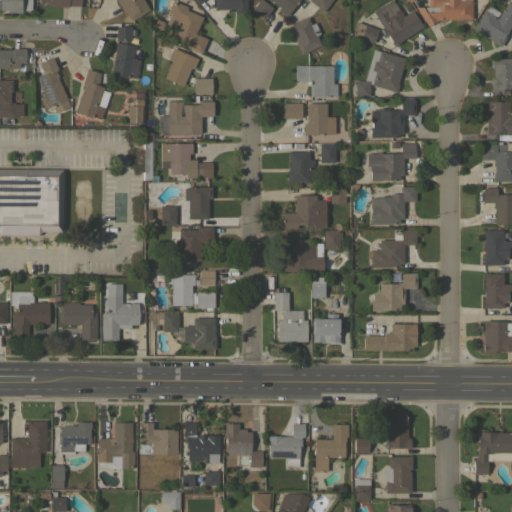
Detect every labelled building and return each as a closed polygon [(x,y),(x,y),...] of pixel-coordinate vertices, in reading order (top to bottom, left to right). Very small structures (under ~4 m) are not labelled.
[(20,12),(6,12),(6,10),(0,9),(0,0),(30,0),(30,10),(20,10),(20,12)] [(142,0),(148,9),(130,20),(129,18),(128,18),(124,11),(122,11),(116,0),(142,0)] [(194,33),(206,38),(203,45),(199,53),(185,47),(186,44),(170,37),(174,26),(166,23),(170,14),(167,12),(172,0),(186,6),(185,9),(201,16),(194,33)] [(246,0),(246,13),(234,13),(234,9),(213,9),(213,0),(246,0)] [(261,0),(271,8),(263,19),(251,9),(257,0),(261,0)] [(297,0),(285,16),(277,9),(279,7),(269,0),(297,0)] [(308,0),(331,0),(322,11),(308,0)] [(399,41),(399,42),(393,45),(392,44),(391,44),(390,42),(391,42),(375,17),(376,16),(372,10),(387,0),(392,0),(397,8),(398,8),(402,16),(411,10),(421,26),(399,41)] [(471,0),(471,2),(473,2),(473,8),(471,8),(471,18),(444,18),(444,20),(435,20),(436,21),(427,26),(424,22),(423,22),(412,7),(427,7),(427,0),(410,0),(409,1),(408,0),(471,0)] [(499,46),(490,41),(491,40),(482,34),(483,32),(481,31),(479,33),(472,28),(484,10),(485,10),(488,5),(499,12),(495,17),(496,18),(507,0),(511,2),(511,22),(504,35),(505,36),(499,46)] [(306,17),(310,24),(314,22),(319,33),(315,35),(320,45),(300,54),(295,42),(288,26),(306,17)] [(377,29),(372,43),(359,38),(360,37),(351,34),(356,21),(364,25),(364,24),(377,29)] [(130,40),(115,40),(115,26),(130,26),(130,40)] [(132,58),(139,59),(135,78),(128,76),(128,77),(110,74),(115,50),(114,50),(115,42),(134,46),(132,58)] [(196,58),(192,68),(189,67),(181,85),(163,77),(170,61),(167,59),(172,47),(196,58)] [(24,48),(24,63),(19,63),(19,68),(0,68),(0,49),(11,49),(11,48),(24,48)] [(372,49),(378,51),(379,50),(404,58),(396,84),(397,84),(395,92),(368,83),(368,96),(354,96),(354,80),(363,80),(372,49)] [(54,112),(50,105),(43,108),(38,97),(44,94),(36,77),(43,74),(41,71),(39,72),(36,66),(38,65),(37,63),(51,56),(57,69),(55,70),(57,76),(56,77),(66,99),(65,99),(68,105),(54,112)] [(511,58),(511,73),(511,88),(502,89),(502,91),(490,91),(490,76),(492,76),(492,67),(490,67),(489,58),(511,58)] [(331,83),(335,83),(336,96),(309,96),(309,85),(312,85),(312,79),(307,79),(307,80),(294,80),(294,65),(307,64),(307,65),(331,65),(331,83)] [(79,100),(77,100),(79,95),(80,95),(82,89),(81,89),(83,82),(82,82),(86,69),(99,73),(98,77),(99,77),(97,85),(102,87),(102,90),(109,92),(104,107),(103,107),(99,119),(93,117),(92,117),(75,111),(79,100)] [(193,93),(193,77),(211,77),(211,93),(193,93)] [(13,117),(0,117),(0,79),(11,79),(11,91),(8,91),(9,102),(13,102),(13,117)] [(369,137),(369,127),(371,127),(371,119),(369,119),(369,109),(377,109),(377,107),(387,107),(387,110),(397,110),(397,109),(399,109),(399,99),(414,99),(414,114),(402,114),(402,126),(401,126),(401,133),(398,133),(398,136),(369,137)] [(198,104),(198,101),(212,101),(212,116),(199,116),(199,133),(166,133),(166,101),(181,101),(181,104),(198,104)] [(485,133),(485,119),(488,119),(488,110),(485,110),(485,101),(489,101),(507,101),(507,116),(511,116),(511,125),(510,125),(510,131),(497,131),(497,133),(485,133)] [(300,102),(300,118),(283,118),(282,102),(300,102)] [(325,103),(325,121),(329,121),(329,134),(302,134),(302,123),(305,123),(305,103),(325,103)] [(127,116),(126,116),(126,111),(127,111),(127,105),(141,105),(140,122),(127,122),(127,116)] [(191,142),(191,153),(187,153),(188,159),(195,159),(195,162),(210,162),(210,177),(195,177),(185,177),(185,173),(168,174),(168,165),(162,165),(162,160),(160,160),(160,143),(191,142)] [(376,153),(376,151),(380,151),(380,153),(400,153),(400,142),(414,142),(414,157),(402,157),(402,175),(398,175),(398,180),(390,180),(369,180),(369,171),(368,170),(368,165),(366,165),(366,153),(376,153)] [(511,142),(511,181),(493,181),(493,178),(492,178),(492,173),(493,173),(493,163),(492,164),(492,159),(481,159),(481,144),(505,144),(505,142),(511,142)] [(318,143),(334,143),(334,162),(318,162),(318,143)] [(308,151),(308,159),(312,159),(312,171),(308,171),(308,182),(286,182),(286,169),(287,169),(287,151),(308,151)] [(61,231),(40,231),(36,235),(0,234),(0,168),(62,169),(61,231)] [(329,186),(344,186),(344,181),(348,181),(348,187),(344,187),(344,202),(329,202),(329,186)] [(210,186),(210,198),(206,198),(206,219),(187,219),(187,199),(183,199),(183,187),(187,187),(187,186),(210,186)] [(369,205),(370,205),(370,196),(389,196),(389,193),(399,193),(399,186),(414,186),(414,200),(402,200),(402,216),(399,216),(399,219),(397,219),(397,223),(369,223),(369,205)] [(493,202),(484,202),(484,203),(482,203),(482,187),(495,187),(495,194),(511,194),(511,224),(493,224),(493,202)] [(315,194),(315,200),(324,200),(324,227),(312,227),(312,224),(296,225),(296,228),(282,228),(282,212),(294,212),(294,195),(315,194)] [(174,225),(159,225),(159,223),(152,223),(152,216),(159,216),(159,205),(175,205),(174,225)] [(178,260),(178,251),(174,251),(174,240),(177,240),(178,229),(196,229),(196,226),(212,226),(212,242),(199,242),(199,260),(178,260)] [(323,230),(338,229),(338,231),(340,231),(340,239),(338,239),(338,249),(323,249),(323,230)] [(369,266),(369,258),(367,258),(367,250),(370,250),(370,240),(378,240),(378,239),(392,239),(392,234),(400,234),(400,229),(414,229),(414,244),(402,244),(402,263),(399,263),(399,267),(369,266)] [(502,229),(502,240),(511,240),(511,250),(506,250),(507,259),(502,259),(502,264),(486,264),(486,265),(484,265),(484,264),(481,264),(481,257),(482,257),(482,229),(502,229)] [(306,239),(306,243),(321,242),(321,270),(282,271),(282,259),(286,259),(286,239),(306,239)] [(213,269),(213,285),(199,285),(199,269),(213,269)] [(402,305),(399,305),(399,309),(370,310),(369,300),(371,300),(371,292),(376,292),(376,291),(378,291),(378,283),(400,282),(400,273),(414,272),(414,287),(402,287),(402,305)] [(482,307),(482,300),(483,300),(483,273),(502,273),(502,284),(511,284),(511,293),(507,293),(507,302),(502,302),(502,307),(482,307)] [(193,274),(193,284),(190,284),(190,305),(171,305),(170,287),(166,287),(166,274),(193,274)] [(309,297),(309,276),(323,276),(323,296),(309,297)] [(272,292),(279,292),(279,288),(285,288),(285,292),(287,292),(287,309),(272,310),(272,292)] [(32,291),(31,302),(47,302),(47,324),(27,323),(27,338),(11,338),(11,311),(16,311),(16,305),(9,305),(9,291),(32,291)] [(195,292),(213,291),(213,307),(195,307),(195,292)] [(101,313),(99,313),(99,294),(120,294),(120,303),(137,303),(137,324),(129,324),(129,328),(117,328),(117,340),(101,340),(101,313)] [(79,324),(57,323),(58,304),(59,304),(59,302),(78,302),(78,304),(90,304),(90,312),(95,312),(95,339),(79,339),(79,324)] [(301,310),(301,319),(306,319),(306,341),(276,341),(276,320),(280,320),(280,310),(301,310)] [(161,312),(177,312),(177,331),(161,331),(161,312)] [(311,342),(311,330),(312,330),(312,318),(325,318),(325,313),(336,313),(336,318),(338,318),(338,342),(311,342)] [(213,317),(213,335),(214,335),(214,348),(192,348),(192,342),(182,342),(182,325),(192,325),(192,317),(213,317)] [(504,335),(511,335),(511,353),(511,351),(493,351),(493,352),(482,352),(482,342),(482,320),(489,320),(505,320),(504,335)] [(415,345),(411,345),(411,349),(362,350),(362,335),(382,335),(382,333),(389,332),(389,331),(390,331),(390,323),(414,323),(415,345)] [(385,412),(404,411),(405,418),(406,418),(406,438),(409,438),(409,448),(405,448),(405,447),(388,447),(388,448),(384,448),(383,433),(385,433),(385,412)] [(26,438),(26,420),(44,420),(44,437),(45,438),(45,441),(44,441),(44,451),(38,451),(37,467),(10,466),(10,455),(9,455),(10,437),(26,438)] [(76,425),(76,421),(90,421),(90,428),(89,428),(89,436),(91,436),(91,442),(88,442),(88,443),(83,443),(83,450),(73,450),(73,453),(59,453),(59,451),(58,451),(58,425),(76,425)] [(112,421),(130,422),(130,449),(132,449),(132,451),(133,451),(133,468),(110,467),(110,465),(98,465),(98,461),(97,461),(95,461),(95,458),(97,458),(97,455),(96,455),(96,438),(112,438),(112,421)] [(195,422),(194,435),(205,435),(205,434),(218,434),(217,463),(206,462),(207,456),(200,456),(200,460),(186,460),(187,448),(184,448),(185,435),(181,435),(182,421),(195,422)] [(176,454),(150,454),(151,443),(137,443),(137,434),(139,434),(139,422),(151,422),(151,428),(176,428),(176,454)] [(224,452),(224,433),(223,432),(223,422),(237,423),(237,428),(245,428),(245,431),(250,431),(249,450),(260,450),(260,466),(237,465),(238,455),(237,455),(237,452),(224,452)] [(280,435),(280,436),(290,436),(290,423),(303,423),(303,437),(300,437),(299,450),(298,450),(297,467),(284,467),(284,457),(267,457),(267,439),(266,439),(266,435),(280,435)] [(330,439),(331,423),(346,424),(346,436),(344,436),(344,441),(343,441),(343,457),(326,457),(326,471),(313,470),(313,454),(312,454),(312,450),(313,450),(313,439),(330,439)] [(511,460),(486,460),(486,474),(473,474),(473,459),(476,459),(476,428),(486,429),(486,431),(500,431),(500,432),(511,432),(511,460)] [(367,437),(367,452),(353,452),(353,437),(367,437)] [(387,466),(387,456),(410,456),(410,469),(407,469),(407,470),(409,470),(409,492),(384,492),(384,483),(383,482),(383,477),(382,475),(381,473),(382,470),(383,468),(385,466),(387,466)] [(62,465),(62,466),(64,466),(64,471),(62,471),(62,479),(49,479),(49,464),(62,465)] [(60,480),(54,480),(54,465),(48,465),(49,488),(61,488),(60,480)] [(217,472),(217,486),(202,486),(202,472),(217,472)] [(353,478),(368,478),(368,499),(353,499),(353,478)] [(50,510),(50,491),(56,491),(56,496),(64,497),(64,511),(50,510)] [(178,491),(178,508),(167,508),(167,502),(160,502),(160,491),(178,491)] [(249,509),(266,509),(267,493),(249,492),(249,509)] [(275,511),(277,508),(285,511),(288,511),(277,507),(283,493),(300,493),(308,496),(301,511),(275,511)] [(386,511),(386,503),(390,503),(390,504),(409,504),(409,511),(386,511)]
